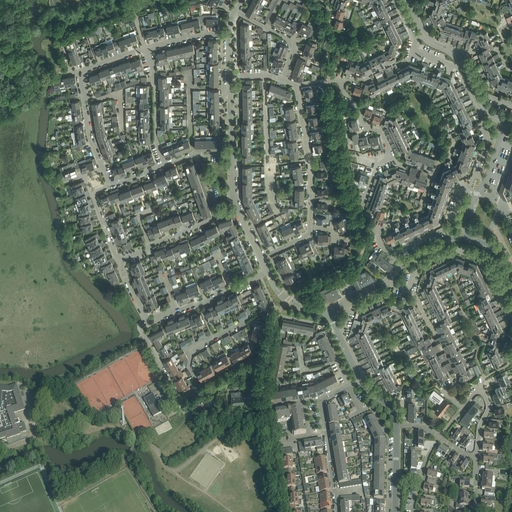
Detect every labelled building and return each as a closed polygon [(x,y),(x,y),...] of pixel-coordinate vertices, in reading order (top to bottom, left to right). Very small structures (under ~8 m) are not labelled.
[(261,4),(253,0),(252,0),(251,4),(258,8),(261,4)] [(511,0),(509,2),(510,5),(507,6),(506,4),(502,6),(503,8),(500,10),(501,12),(511,7),(511,6),(511,0)] [(388,4),(387,1),(378,5),(377,3),(372,5),(374,10),(379,8),(380,10),(386,8),(385,8),(385,6),(388,4)] [(261,10),(258,8),(251,4),(248,9),(256,13),(259,15),(261,10)] [(387,11),(390,9),(389,6),(385,8),(386,8),(380,10),(379,8),(374,10),(377,15),(382,13),(383,15),(388,13),(388,12),(387,11)] [(341,10),(337,9),(334,16),(340,18),(343,19),(345,12),(344,11),(345,8),(342,7),(341,10)] [(435,14),(440,12),(441,9),(436,7),(435,9),(433,9),(432,13),(429,14),(430,16),(426,18),(428,21),(437,17),(435,14)] [(253,18),(256,13),(248,9),(245,14),(253,18)] [(389,16),(398,12),(396,9),(388,12),(388,13),(383,15),(382,13),(377,15),(379,20),(374,22),(375,25),(380,22),(390,18),(389,16)] [(439,22),(444,19),(440,12),(435,14),(437,17),(428,21),(429,24),(433,22),(434,24),(439,22)] [(212,18),(212,15),(202,16),(203,25),(206,25),(206,26),(212,26),(212,18)] [(203,25),(202,16),(192,18),(193,21),(194,28),(200,27),(200,26),(203,25)] [(278,26),(282,18),(277,16),(273,23),(278,26)] [(393,23),(401,19),(399,16),(391,20),(390,18),(380,22),(384,30),(389,27),(387,25),(393,22),(393,23)] [(283,29),(287,21),(282,18),(278,26),(283,29)] [(341,29),(344,22),(343,22),(343,19),(340,18),(339,21),(335,19),(333,26),(341,29)] [(189,29),(187,22),(186,19),(180,21),(181,23),(178,24),(179,30),(180,30),(182,30),(182,31),(189,29)] [(249,30),(249,25),(251,25),(251,23),(243,19),(243,25),(240,25),(241,30),(249,30)] [(444,28),(446,22),(445,22),(444,19),(439,22),(440,24),(438,25),(440,29),(439,32),(441,33),(440,36),(443,38),(446,28),(444,28)] [(288,31),(292,24),(287,21),(283,29),(288,31)] [(292,24),(288,31),(293,34),(297,27),(297,26),(299,24),(293,21),(292,24)] [(303,34),(307,26),(300,22),(299,24),(297,26),(297,27),(299,29),(298,31),(303,34)] [(307,26),(303,34),(307,36),(309,34),(311,35),(314,30),(313,29),(314,28),(309,22),(307,26)] [(394,24),(393,23),(393,22),(387,25),(389,27),(384,30),(386,35),(391,32),(390,30),(395,27),(395,28),(399,26),(397,23),(394,24)] [(449,29),(451,24),(446,22),(444,28),(446,28),(443,38),(446,39),(447,35),(449,35),(450,36),(451,30),(449,29)] [(454,31),(456,26),(451,24),(449,29),(451,30),(450,36),(449,35),(448,39),(451,40),(453,37),(454,37),(455,37),(457,32),(454,31)] [(159,36),(157,29),(157,26),(151,27),(152,30),(151,30),(153,38),(159,36)] [(459,33),(461,28),(456,26),(454,31),(457,32),(455,37),(454,37),(453,41),(456,42),(458,38),(460,39),(462,34),(459,33)] [(146,31),(142,32),(144,39),(147,38),(147,39),(153,38),(151,30),(152,30),(151,27),(146,29),(146,31)] [(168,33),(166,27),(157,29),(159,36),(165,35),(165,34),(168,33)] [(396,29),(395,28),(395,27),(390,30),(391,32),(386,35),(388,40),(393,37),(392,35),(397,32),(401,31),(399,28),(396,29)] [(465,41),(469,30),(461,28),(459,33),(462,34),(460,39),(458,43),(461,44),(463,40),(465,41)] [(474,38),(476,33),(469,30),(465,41),(467,42),(466,45),(469,47),(471,41),(473,42),(475,39),(474,38)] [(395,40),(403,35),(402,32),(398,34),(397,32),(392,35),(393,37),(388,40),(391,44),(396,42),(395,40)] [(402,42),(401,40),(409,36),(408,33),(403,35),(395,40),(396,42),(391,44),(391,45),(390,48),(395,50),(396,47),(398,48),(399,43),(402,42)] [(141,40),(138,34),(130,37),(132,44),(138,42),(138,41),(141,40)] [(118,41),(116,42),(118,48),(120,47),(121,48),(127,46),(124,39),(123,36),(117,38),(118,41)] [(132,44),(130,37),(124,39),(127,46),(132,44)] [(486,45),(491,42),(489,37),(484,40),(483,37),(478,40),(479,42),(475,44),(476,47),(480,45),(485,42),(486,45)] [(66,43),(67,49),(78,45),(76,38),(75,38),(72,38),(72,40),(72,41),(69,42),(66,43)] [(275,47),(278,48),(287,51),(288,46),(285,45),(286,43),(287,42),(283,40),(283,41),(281,40),(280,40),(279,40),(278,40),(277,41),(275,47)] [(107,45),(106,41),(100,43),(101,44),(100,44),(101,47),(104,54),(109,52),(107,45)] [(307,43),(305,48),(313,51),(316,43),(311,41),(309,44),(307,43)] [(107,45),(109,52),(115,50),(115,49),(118,48),(116,42),(113,43),(107,45)] [(494,47),(491,42),(486,45),(485,42),(480,45),(481,47),(477,48),(479,52),(484,49),(487,47),(489,50),(494,47)] [(101,47),(100,44),(92,47),(95,56),(98,55),(98,56),(104,54),(101,47)] [(80,50),(78,45),(67,49),(69,54),(77,51),(80,50)] [(487,59),(492,56),(489,50),(487,47),(484,49),(479,52),(480,53),(478,54),(481,59),(486,57),(487,59)] [(287,51),(278,48),(277,51),(276,50),(274,51),(273,55),(275,56),(281,58),(282,55),(285,56),(287,51)] [(310,59),(313,51),(305,48),(303,53),(306,54),(305,57),(310,59)] [(348,61),(351,52),(345,50),(344,51),(339,49),(337,56),(345,59),(344,60),(348,61)] [(391,56),(388,51),(381,54),(385,63),(386,65),(388,64),(389,65),(392,64),(388,57),(391,56)] [(163,61),(161,53),(156,54),(158,62),(156,63),(156,66),(164,64),(163,61)] [(385,63),(381,54),(376,57),(381,67),(383,70),(384,69),(384,70),(386,69),(385,68),(384,64),(385,63)] [(494,60),(500,57),(498,54),(492,56),(487,59),(486,57),(481,59),(483,64),(489,62),(490,64),(495,62),(494,60)] [(82,55),(79,56),(71,59),(73,64),(84,60),(82,55)] [(280,61),(281,58),(275,56),(273,64),(276,65),(275,68),(271,67),(270,70),(278,73),(281,67),(283,62),(280,61)] [(309,63),(310,59),(305,57),(302,56),(301,59),(298,58),(296,62),(305,66),(306,63),(309,63)] [(381,67),(376,57),(371,59),(376,68),(377,69),(378,71),(378,72),(381,71),(381,70),(383,70),(381,67)] [(144,70),(140,59),(135,61),(138,69),(139,72),(144,70)] [(376,68),(371,59),(364,62),(367,68),(369,66),(372,71),(371,72),(372,73),(375,72),(374,70),(377,69),(376,68)] [(130,63),(130,62),(130,61),(124,63),(128,74),(133,73),(134,74),(133,71),(132,69),(130,63)] [(138,69),(135,61),(130,62),(130,63),(132,69),(133,71),(134,74),(139,72),(138,69)] [(511,73),(510,80),(503,77),(502,76),(498,69),(504,67),(501,61),(496,63),(495,62),(490,64),(489,62),(483,64),(482,64),(493,87),(511,93),(511,73)] [(311,68),(305,66),(296,62),(295,67),(303,70),(307,72),(308,70),(310,71),(311,68)] [(354,69),(356,64),(351,62),(349,67),(346,66),(344,72),(347,73),(346,76),(349,78),(349,76),(350,74),(352,68),(354,69)] [(367,68),(364,62),(359,65),(362,70),(364,69),(367,75),(370,74),(369,72),(371,72),(372,71),(369,66),(367,68)] [(128,74),(124,63),(119,65),(122,73),(123,76),(128,74)] [(350,74),(349,76),(352,77),(354,70),(357,70),(356,72),(360,73),(362,76),(364,75),(364,77),(367,75),(364,69),(362,70),(359,65),(356,64),(354,69),(352,68),(350,74)] [(454,86),(451,79),(410,65),(403,68),(405,73),(403,75),(405,80),(411,77),(443,88),(445,94),(451,91),(449,89),(454,86)] [(301,75),(303,70),(295,67),(293,72),(294,72),(292,78),(301,82),(303,79),(302,79),(303,76),(301,75)] [(112,76),(109,68),(104,70),(107,78),(108,81),(113,80),(112,76)] [(405,73),(403,68),(401,69),(400,68),(397,69),(398,72),(396,73),(400,82),(405,80),(403,75),(405,73)] [(107,78),(104,70),(98,72),(99,73),(102,80),(107,78)] [(400,82),(396,73),(394,74),(393,73),(392,70),(389,71),(391,74),(395,84),(400,82)] [(395,84),(391,74),(389,71),(386,72),(386,73),(388,77),(386,78),(391,87),(395,84)] [(99,73),(94,75),(97,83),(102,81),(102,80),(99,73)] [(382,74),(379,76),(381,79),(386,89),(387,91),(388,94),(393,92),(391,87),(386,78),(384,79),(384,78),(382,74)] [(97,83),(94,75),(89,77),(92,85),(97,83)] [(381,79),(379,76),(376,77),(377,78),(379,82),(377,82),(381,91),(386,89),(381,79)] [(243,85),(243,91),(252,91),(252,80),(246,80),(246,85),(243,85)] [(381,91),(377,82),(374,84),(373,81),(370,82),(370,84),(369,85),(371,90),(373,89),(376,94),(381,91)] [(148,85),(145,85),(145,83),(141,83),(139,84),(139,91),(148,91),(148,85)] [(371,90),(369,85),(368,85),(362,83),(361,85),(364,86),(363,89),(366,90),(365,92),(369,94),(371,96),(376,94),(373,89),(371,90)] [(273,94),(276,86),(271,84),(268,92),(273,94)] [(352,85),(350,91),(353,92),(352,94),(359,96),(362,88),(355,85),(355,86),(352,85)] [(278,96),(281,88),(276,86),(273,94),(278,96)] [(313,93),(311,86),(300,88),(302,88),(302,91),(303,91),(304,96),(303,96),(303,97),(306,96),(307,101),(318,99),(324,98),(323,94),(317,95),(316,92),(313,93)] [(457,91),(457,92),(461,90),(459,87),(455,88),(454,86),(449,89),(451,91),(445,94),(448,99),(453,96),(452,94),(457,91)] [(283,98),(286,90),(281,88),(278,96),(283,98)] [(292,92),(286,90),(283,98),(289,100),(292,92)] [(459,96),(463,95),(461,91),(458,93),(457,92),(457,91),(452,94),(453,96),(448,99),(450,103),(455,101),(454,98),(459,96)] [(462,101),(465,99),(464,96),(460,98),(459,96),(454,98),(455,101),(450,103),(453,108),(458,106),(457,103),(462,101)] [(76,101),(75,98),(69,99),(69,102),(72,102),(73,108),(80,107),(79,101),(76,101)] [(319,106),(318,99),(307,101),(308,105),(306,106),(306,111),(306,112),(311,111),(312,111),(313,111),(316,110),(315,106),(319,106)] [(464,106),(468,104),(466,101),(463,103),(462,101),(457,103),(458,106),(453,108),(455,113),(460,111),(459,108),(464,106)] [(366,108),(363,116),(370,118),(370,117),(373,118),(375,114),(376,110),(377,108),(377,106),(374,105),(374,107),(373,110),(366,108)] [(281,107),(280,107),(281,114),(285,114),(294,112),(293,107),(288,108),(287,106),(284,107),(281,107)] [(466,111),(470,109),(469,106),(465,108),(464,106),(459,108),(460,111),(455,113),(457,118),(462,115),(461,113),(466,111)] [(383,121),(384,116),(382,115),(383,113),(376,110),(375,114),(373,118),(372,122),(379,124),(380,120),(383,121)] [(472,114),(471,111),(467,113),(466,111),(461,113),(462,115),(457,118),(460,123),(465,120),(464,118),(469,115),(469,116),(472,114)] [(82,119),(81,113),(74,114),(71,114),(72,120),(70,121),(70,124),(79,122),(79,119),(82,119)] [(309,118),(308,119),(309,124),(308,124),(308,125),(309,124),(311,124),(312,126),(314,126),(314,124),(315,124),(315,123),(318,123),(317,119),(321,119),(320,113),(310,115),(310,118),(309,118)] [(471,120),(471,121),(475,119),(473,116),(470,117),(469,116),(469,115),(464,118),(465,120),(460,123),(462,128),(467,126),(467,125),(466,123),(471,120)] [(387,126),(392,124),(393,126),(398,124),(396,119),(393,120),(389,119),(386,118),(386,119),(385,119),(383,125),(381,124),(380,126),(383,128),(384,125),(387,126)] [(357,120),(351,121),(347,122),(350,132),(357,131),(359,130),(357,120)] [(474,125),(471,121),(471,120),(466,123),(467,125),(467,126),(462,128),(463,129),(463,130),(464,130),(465,132),(470,130),(469,129),(469,128),(474,125)] [(79,125),(79,122),(70,124),(71,127),(73,126),(74,132),(77,132),(84,131),(83,125),(79,125)] [(401,129),(398,124),(393,126),(392,124),(387,126),(388,128),(384,130),(386,133),(389,131),(394,129),(395,131),(401,129)] [(322,127),(312,129),(312,132),(310,132),(311,138),(310,138),(316,137),(316,138),(317,138),(317,137),(320,137),(319,133),(323,132),(322,127)] [(403,133),(401,129),(395,131),(394,129),(389,131),(390,133),(387,135),(388,138),(392,136),(391,136),(397,134),(398,136),(403,133)] [(472,135),(470,130),(465,132),(464,130),(463,130),(458,132),(459,135),(456,136),(457,139),(461,138),(461,137),(466,135),(467,137),(472,135)] [(298,137),(297,131),(286,133),(287,140),(290,140),(290,139),(298,137)] [(359,138),(357,131),(350,132),(351,135),(352,135),(354,143),(359,142),(359,141),(359,139),(359,138)] [(392,138),(389,140),(390,143),(394,141),(399,138),(400,141),(405,138),(409,137),(407,132),(403,133),(398,136),(397,134),(391,136),(392,136),(392,138)] [(474,139),(472,135),(467,137),(466,135),(461,137),(461,138),(463,142),(463,144),(461,151),(455,148),(452,155),(458,157),(456,164),(455,165),(453,166),(450,160),(444,163),(447,169),(443,171),(440,180),(439,182),(439,184),(443,185),(444,185),(451,188),(452,184),(453,180),(466,174),(477,142),(476,139),(474,139)] [(86,143),(85,136),(78,138),(75,138),(75,144),(71,145),(72,148),(77,147),(81,146),(83,146),(83,143),(86,143)] [(371,143),(370,139),(369,136),(359,138),(359,139),(359,141),(359,142),(360,144),(361,148),(366,147),(365,144),(370,143),(371,143)] [(382,142),(380,136),(370,139),(371,143),(370,143),(371,147),(379,145),(379,143),(382,142)] [(110,138),(107,139),(99,142),(101,147),(112,143),(110,138)] [(408,143),(405,138),(400,141),(399,138),(394,141),(395,143),(391,144),(393,148),(396,146),(401,143),(402,146),(408,143)] [(192,149),(188,140),(183,142),(186,151),(192,149)] [(330,140),(314,143),(315,146),(313,146),(314,152),(313,152),(318,151),(318,152),(320,152),(319,151),(322,151),(322,147),(331,145),(330,140)] [(177,141),(172,143),(173,146),(176,155),(181,153),(178,144),(177,141)] [(172,142),(167,144),(167,145),(171,156),(176,155),(173,146),(172,143),(172,142)] [(186,151),(183,142),(178,144),(181,153),(186,151)] [(114,148),(112,143),(101,147),(103,152),(114,148)] [(410,148),(408,143),(402,146),(401,143),(396,146),(397,148),(394,149),(395,153),(399,151),(404,148),(405,151),(410,148)] [(171,156),(167,145),(162,147),(166,158),(171,156)] [(116,154),(114,148),(103,152),(105,158),(113,155),(116,154)] [(410,156),(412,151),(411,151),(410,148),(405,151),(404,148),(399,151),(400,153),(405,151),(406,153),(404,154),(406,158),(405,161),(407,162),(407,163),(410,164),(412,157),(410,156)] [(416,163),(419,154),(412,151),(410,156),(412,157),(410,164),(413,165),(413,164),(416,165),(416,163)] [(156,162),(152,152),(146,154),(149,162),(150,165),(156,162)] [(149,162),(146,154),(141,156),(144,167),(147,166),(146,163),(149,162)] [(420,169),(424,155),(419,154),(416,163),(418,164),(417,167),(416,168),(418,169),(418,168),(420,169)] [(426,167),(429,157),(424,155),(420,169),(421,169),(421,170),(422,171),(423,170),(424,166),(426,167)] [(144,167),(141,156),(135,159),(138,166),(141,165),(142,167),(144,167)] [(429,157),(426,167),(429,167),(428,169),(428,170),(431,171),(431,170),(434,171),(436,165),(433,164),(433,163),(434,161),(435,159),(429,157)] [(97,164),(94,158),(92,159),(91,158),(86,160),(87,164),(89,170),(95,168),(94,165),(97,164)] [(132,171),(128,161),(127,158),(121,161),(123,166),(125,171),(126,171),(128,170),(129,172),(132,171)] [(80,163),(77,164),(80,170),(82,169),(84,173),(89,170),(87,164),(86,160),(85,159),(80,161),(80,163)] [(137,167),(134,159),(128,161),(132,171),(134,170),(133,168),(137,167)] [(195,169),(193,163),(193,164),(192,161),(185,163),(186,166),(185,166),(187,171),(195,169)] [(74,163),(68,165),(72,177),(78,175),(77,171),(80,170),(77,164),(76,162),(74,163)] [(292,167),(293,173),(302,171),(301,166),(296,167),(295,164),(293,164),(293,167),(292,167)] [(72,177),(68,165),(59,168),(63,177),(65,176),(67,179),(72,177)] [(123,166),(118,168),(122,178),(128,176),(126,171),(125,171),(123,166)] [(329,166),(328,166),(327,166),(321,167),(319,168),(319,172),(317,172),(318,179),(324,178),(325,178),(327,177),(327,173),(327,171),(330,170),(329,166)] [(511,166),(511,171),(510,171),(508,177),(508,178),(504,177),(499,192),(500,195),(503,200),(508,202),(511,200),(511,201),(511,166)] [(180,178),(176,167),(171,169),(174,177),(175,181),(177,180),(177,179),(180,178)] [(122,178),(118,168),(112,170),(116,180),(119,179),(122,178)] [(400,176),(402,169),(399,168),(399,170),(396,169),(395,172),(392,174),(392,176),(390,177),(392,182),(395,181),(397,175),(400,176)] [(174,177),(171,169),(165,171),(169,179),(174,177)] [(197,174),(195,169),(187,171),(189,177),(197,174)] [(406,174),(407,174),(407,173),(405,172),(405,170),(402,169),(400,176),(397,175),(395,181),(392,182),(394,186),(396,185),(395,183),(396,181),(403,184),(406,174)] [(403,184),(408,185),(413,172),(413,171),(410,170),(410,171),(409,175),(407,174),(406,174),(403,184)] [(169,184),(165,174),(164,171),(158,174),(163,186),(169,184)] [(356,181),(353,180),(354,187),(361,189),(363,183),(363,184),(367,173),(360,171),(360,173),(358,173),(357,175),(356,181)] [(413,187),(417,177),(415,177),(416,173),(416,172),(413,171),(413,172),(408,185),(407,188),(412,190),(413,187)] [(163,186),(158,174),(156,175),(157,177),(153,178),(154,180),(155,180),(157,186),(158,188),(163,186)] [(199,179),(197,174),(189,177),(191,182),(199,179)] [(418,189),(422,178),(423,175),(420,174),(420,175),(419,177),(419,178),(417,177),(413,187),(418,189)] [(424,191),(427,181),(425,180),(425,179),(426,177),(426,176),(423,175),(422,178),(418,189),(424,191)] [(392,182),(390,177),(387,178),(387,176),(383,178),(380,177),(379,179),(375,178),(374,181),(383,184),(384,182),(389,184),(390,183),(392,182)] [(155,180),(154,180),(152,181),(151,179),(148,180),(152,190),(158,188),(157,186),(155,180)] [(201,184),(199,179),(191,182),(192,187),(201,184)] [(152,190),(148,180),(146,181),(147,183),(143,185),(146,192),(152,190)] [(83,187),(86,186),(84,181),(67,187),(71,196),(74,195),(84,191),(83,187)] [(388,189),(389,184),(384,182),(383,184),(374,181),(373,184),(377,186),(376,187),(376,188),(381,190),(382,187),(388,189)] [(144,193),(141,185),(138,186),(137,184),(135,185),(139,195),(144,193)] [(438,224),(449,191),(451,188),(444,185),(443,185),(439,184),(428,215),(427,215),(417,220),(419,224),(419,225),(423,232),(438,224)] [(139,195),(135,185),(132,186),(133,188),(130,189),(133,197),(139,195)] [(330,185),(320,185),(320,189),(318,190),(318,196),(324,196),(325,196),(325,195),(327,195),(327,190),(328,189),(331,189),(330,185)] [(386,194),(388,189),(382,187),(381,190),(376,188),(376,187),(372,186),(371,189),(375,191),(374,193),(380,195),(381,192),(386,194)] [(133,197),(130,189),(129,187),(126,188),(124,189),(128,199),(133,197)] [(119,194),(120,194),(119,191),(118,189),(115,190),(112,191),(116,201),(121,199),(119,194)] [(128,199),(124,189),(119,191),(120,194),(119,194),(121,199),(122,202),(128,199)] [(204,194),(202,189),(194,192),(196,197),(204,194)] [(86,196),(89,195),(87,190),(84,191),(74,195),(78,203),(88,200),(88,199),(86,196)] [(116,201),(112,191),(110,192),(111,194),(108,195),(110,203),(116,201)] [(384,199),(386,194),(381,192),(380,195),(374,193),(371,191),(370,195),(373,196),(373,198),(378,200),(379,197),(384,199)] [(108,195),(107,193),(101,195),(105,205),(110,203),(108,195)] [(206,199),(204,194),(196,197),(198,202),(206,199)] [(382,204),(384,199),(379,197),(378,200),(373,198),(369,196),(368,200),(372,201),(371,203),(376,205),(377,202),(382,204)] [(79,213),(91,208),(90,205),(92,204),(90,198),(88,199),(88,200),(78,203),(75,204),(79,213)] [(254,204),(252,199),(243,201),(246,208),(254,204)] [(331,199),(320,199),(320,203),(318,203),(318,209),(323,209),(323,210),(325,210),(325,209),(327,209),(327,205),(328,203),(331,204),(331,199)] [(381,210),(382,204),(377,202),(376,205),(371,203),(367,201),(366,205),(370,206),(369,208),(375,210),(375,208),(381,210)] [(254,204),(246,208),(249,212),(259,207),(257,203),(254,204)] [(259,207),(249,212),(251,217),(259,213),(261,212),(259,207)] [(92,211),(91,208),(79,213),(80,222),(91,220),(90,216),(93,216),(92,211)] [(190,222),(187,214),(185,209),(182,210),(183,213),(184,215),(182,216),(185,224),(190,222)] [(211,215),(210,209),(201,212),(201,213),(197,214),(195,215),(195,217),(198,216),(202,215),(203,218),(211,215)] [(375,217),(375,219),(386,223),(387,219),(383,218),(385,212),(377,209),(375,217)] [(195,220),(192,212),(187,214),(190,222),(195,220)] [(261,219),(259,213),(251,217),(253,222),(261,219)] [(317,217),(317,222),(326,222),(326,214),(321,214),(320,217),(317,217)] [(183,225),(179,215),(174,217),(178,227),(183,225)] [(334,223),(336,227),(345,224),(341,216),(336,218),(337,221),(334,223)] [(178,227),(174,217),(168,219),(171,226),(174,225),(175,228),(178,227)] [(231,218),(218,222),(220,226),(221,228),(222,232),(225,231),(224,230),(227,229),(230,235),(225,237),(226,241),(229,239),(231,238),(237,235),(236,233),(238,232),(234,224),(231,218)] [(300,231),(305,229),(300,218),(295,220),(296,223),(300,231)] [(95,225),(94,219),(91,220),(80,222),(82,231),(93,229),(92,225),(95,225)] [(121,224),(119,219),(109,223),(111,228),(121,224)] [(171,226),(168,219),(163,221),(167,231),(169,230),(168,227),(171,226)] [(401,242),(421,232),(422,232),(423,232),(419,225),(419,224),(417,220),(414,222),(413,222),(393,232),(395,237),(398,236),(401,242)] [(167,231),(163,221),(157,223),(158,225),(160,230),(161,233),(167,231)] [(267,227),(265,222),(257,226),(259,231),(267,227)] [(300,231),(296,223),(291,225),(295,233),(300,231)] [(124,230),(121,224),(111,228),(113,234),(124,230)] [(157,237),(153,227),(152,225),(150,226),(149,224),(144,226),(146,232),(148,231),(150,237),(153,236),(154,238),(157,237)] [(348,231),(345,224),(336,227),(339,232),(341,231),(343,233),(348,231)] [(158,225),(153,227),(157,237),(162,235),(161,233),(160,230),(158,225)] [(220,226),(217,227),(216,226),(213,227),(212,225),(210,226),(214,236),(220,233),(221,235),(223,234),(222,232),(221,228),(220,226)] [(285,225),(280,227),(282,230),(282,232),(283,234),(285,238),(290,236),(287,228),(285,225)] [(295,233),(291,225),(287,228),(290,236),(295,233)] [(214,236),(210,226),(207,227),(208,229),(205,231),(209,238),(214,236)] [(270,232),(267,227),(259,231),(262,236),(270,232)] [(126,235),(124,230),(113,234),(116,239),(126,235)] [(210,240),(209,238),(205,231),(203,232),(204,234),(201,235),(205,243),(210,240)] [(272,237),(270,232),(262,236),(264,241),(272,237)] [(385,237),(383,238),(386,244),(388,243),(389,243),(396,240),(392,232),(385,236),(385,237)] [(100,238),(97,233),(85,239),(89,247),(99,243),(99,242),(97,239),(100,238)] [(128,240),(130,239),(128,234),(126,235),(116,239),(118,245),(120,244),(128,241),(128,240)] [(323,243),(323,234),(318,234),(318,237),(315,237),(315,243),(323,243)] [(331,244),(331,238),(328,238),(328,235),(323,234),(323,243),(331,244)] [(205,243),(201,235),(198,237),(197,235),(195,236),(199,245),(205,243)] [(240,241),(237,235),(231,238),(229,239),(232,244),(240,241)] [(199,245),(195,236),(192,237),(193,239),(190,240),(194,248),(196,247),(199,251),(201,250),(199,245)] [(274,242),(272,237),(264,241),(266,246),(274,242)] [(132,245),(130,239),(128,240),(128,241),(120,244),(122,249),(132,245)] [(191,249),(187,239),(182,241),(186,251),(191,249)] [(104,246),(102,241),(99,242),(99,243),(89,247),(87,248),(91,257),(103,251),(101,248),(104,246)] [(186,251),(182,241),(179,242),(180,244),(177,246),(180,253),(186,251)] [(242,245),(240,241),(232,244),(234,249),(242,245)] [(318,253),(314,245),(312,247),(310,243),(304,245),(309,254),(310,257),(318,253)] [(181,256),(180,253),(177,246),(174,247),(173,244),(171,245),(176,258),(181,256)] [(166,249),(166,247),(165,245),(159,247),(163,257),(168,255),(166,250),(166,249)] [(176,258),(171,245),(166,247),(166,249),(166,250),(168,255),(170,260),(176,258)] [(236,254),(244,250),(242,245),(234,249),(236,254)] [(309,254),(304,245),(299,248),(301,253),(299,254),(302,260),(305,259),(303,257),(309,254)] [(163,257),(159,247),(156,248),(157,250),(154,251),(155,255),(157,259),(163,257)] [(339,256),(339,247),(334,247),(334,250),(331,250),(331,256),(334,256),(334,259),(335,260),(339,260),(339,256)] [(345,247),(339,247),(339,256),(347,256),(348,250),(344,250),(345,247)] [(108,255),(106,250),(106,249),(103,251),(91,257),(90,257),(94,266),(98,264),(107,259),(106,256),(108,255)] [(247,255),(244,250),(236,254),(239,259),(247,255)] [(379,266),(385,259),(376,252),(371,260),(379,266)] [(277,262),(279,267),(288,263),(290,262),(287,254),(280,257),(281,259),(277,262)] [(249,260),(247,255),(239,259),(241,264),(249,260)] [(112,264),(115,263),(112,257),(107,259),(98,264),(98,265),(101,273),(104,272),(114,267),(112,264)] [(463,272),(467,261),(456,257),(449,261),(452,266),(449,267),(452,272),(457,270),(463,272)] [(452,266),(449,261),(447,262),(445,258),(442,260),(444,263),(447,268),(444,269),(447,275),(452,272),(449,267),(452,266)] [(393,266),(385,259),(379,266),(385,272),(387,270),(389,271),(393,266)] [(251,265),(249,260),(241,264),(243,269),(251,265)] [(143,267),(140,261),(128,266),(129,269),(130,269),(131,271),(143,267)] [(444,263),(442,264),(440,261),(437,262),(439,266),(442,271),(439,272),(442,277),(447,275),(444,269),(447,268),(444,263)] [(477,265),(467,261),(463,272),(469,274),(471,279),(477,277),(475,274),(480,272),(477,265)] [(292,271),(288,263),(279,267),(282,272),(286,270),(287,273),(288,273),(292,271)] [(439,266),(437,267),(435,263),(433,264),(437,273),(434,274),(437,279),(442,277),(439,272),(442,271),(439,266)] [(254,270),(251,265),(243,269),(246,274),(254,270)] [(116,273),(119,272),(116,266),(114,267),(104,272),(106,277),(109,276),(113,286),(120,283),(116,273)] [(145,272),(143,267),(131,271),(132,274),(135,273),(136,276),(143,273),(145,272)] [(294,270),(292,271),(288,273),(289,276),(284,278),(287,283),(298,278),(294,270)] [(351,277),(353,282),(355,285),(357,284),(358,287),(376,278),(365,270),(351,277)] [(486,275),(485,272),(481,274),(480,272),(475,274),(477,277),(471,279),(474,284),(479,282),(478,279),(483,277),(486,275)] [(145,279),(143,273),(136,276),(134,277),(135,280),(133,281),(134,283),(145,279)] [(227,285),(222,275),(217,278),(221,288),(227,285)] [(221,288),(217,278),(216,276),(210,278),(212,280),(211,280),(214,286),(216,290),(219,289),(221,288)] [(489,280),(487,277),(484,279),(483,277),(478,279),(479,282),(474,284),(476,289),(481,287),(480,284),(485,282),(489,280)] [(211,280),(212,280),(210,278),(205,281),(210,290),(212,289),(211,287),(214,286),(211,280)] [(147,284),(145,279),(134,283),(135,286),(137,285),(138,288),(147,284)] [(430,288),(435,286),(434,285),(435,282),(430,280),(429,283),(427,283),(426,287),(423,288),(424,290),(421,292),(422,295),(431,291),(430,288)] [(210,290),(205,281),(199,283),(203,291),(206,289),(207,291),(210,290)] [(487,287),(491,285),(490,282),(486,284),(485,282),(480,284),(481,287),(476,289),(478,294),(483,291),(482,289),(487,286),(487,287)] [(340,296),(338,291),(337,288),(339,287),(337,283),(320,292),(324,301),(328,299),(328,300),(332,298),(332,300),(340,296)] [(138,294),(149,290),(147,284),(138,288),(140,291),(137,292),(138,294)] [(197,285),(192,287),(195,297),(201,295),(197,285)] [(261,288),(260,285),(254,288),(255,291),(252,292),(254,295),(264,290),(263,287),(261,288)] [(432,293),(437,291),(435,286),(430,288),(431,291),(422,295),(423,298),(427,296),(428,298),(433,296),(432,293)] [(490,292),(494,290),(492,287),(488,288),(487,287),(487,286),(482,289),(483,291),(478,294),(481,299),(486,296),(491,294),(490,292)] [(192,287),(186,289),(187,291),(189,296),(190,299),(195,297),(192,287)] [(152,289),(149,290),(138,294),(139,297),(142,296),(143,299),(145,298),(152,295),(154,294),(152,289)] [(265,292),(264,290),(254,295),(255,297),(254,297),(255,300),(265,296),(263,293),(265,292)] [(187,291),(181,293),(185,303),(188,302),(187,300),(190,299),(189,296),(187,291)] [(434,298),(439,296),(437,291),(432,293),(433,296),(428,298),(424,299),(426,303),(429,301),(430,303),(435,300),(434,298)] [(185,303),(181,293),(176,295),(175,293),(172,294),(174,299),(177,298),(179,303),(182,302),(183,304),(185,303)] [(156,300),(154,294),(152,295),(145,298),(146,301),(144,302),(145,305),(156,300)] [(239,299),(238,295),(237,295),(234,296),(233,294),(230,295),(236,306),(241,303),(240,301),(239,299)] [(487,299),(492,296),(491,294),(486,296),(481,299),(482,301),(477,303),(479,308),(485,306),(483,303),(488,301),(487,299)] [(236,306),(230,295),(228,296),(229,298),(226,300),(230,308),(236,306)] [(259,305),(269,300),(268,298),(266,299),(265,296),(255,300),(257,304),(258,303),(259,305)] [(437,303),(442,300),(439,296),(434,298),(435,300),(430,303),(427,304),(428,307),(432,306),(433,307),(433,308),(438,305),(437,303)] [(397,313),(399,308),(396,307),(396,305),(392,304),(391,301),(389,302),(387,298),(384,300),(389,308),(391,307),(393,312),(394,312),(397,313)] [(230,308),(226,300),(223,301),(222,299),(220,300),(225,311),(230,308)] [(159,306),(156,300),(145,305),(146,307),(148,306),(150,309),(159,306)] [(225,311),(220,300),(217,301),(218,304),(215,305),(216,307),(219,314),(220,314),(225,311)] [(270,303),(269,300),(259,305),(260,308),(263,306),(264,310),(270,307),(268,303),(270,303)] [(389,308),(384,300),(381,301),(383,305),(381,306),(384,311),(386,310),(389,315),(393,312),(391,307),(389,308)] [(439,308),(444,305),(442,300),(437,303),(438,305),(433,308),(433,307),(429,309),(431,312),(434,311),(435,312),(435,313),(440,310),(439,308)] [(495,304),(493,301),(489,303),(488,301),(483,303),(485,306),(479,308),(482,313),(487,311),(486,308),(491,306),(495,304)] [(381,306),(380,302),(376,304),(378,307),(376,308),(381,318),(389,315),(386,310),(384,311),(381,306)] [(369,318),(365,309),(363,305),(360,306),(364,314),(361,315),(363,318),(361,322),(363,323),(362,325),(368,327),(369,324),(367,319),(369,318)] [(441,312),(446,310),(444,305),(439,308),(440,310),(435,313),(435,312),(431,314),(433,317),(436,316),(437,317),(442,315),(441,312)] [(216,307),(213,309),(212,306),(210,308),(215,318),(221,316),(220,314),(219,314),(216,307)] [(381,318),(376,308),(374,309),(372,306),(369,307),(371,311),(371,310),(374,315),(371,317),(374,322),(381,318)] [(497,309),(495,306),(492,308),(491,306),(486,308),(487,311),(482,313),(484,318),(489,315),(488,313),(493,311),(497,309)] [(215,318),(210,308),(207,309),(209,311),(205,313),(209,321),(215,318)] [(371,310),(371,311),(369,311),(368,308),(365,309),(369,318),(367,319),(369,324),(374,322),(371,317),(374,315),(371,310)] [(416,313),(415,310),(406,314),(405,312),(400,315),(402,319),(407,317),(408,319),(413,317),(412,315),(416,313)] [(444,317),(449,315),(446,310),(441,312),(442,315),(437,317),(434,319),(435,322),(439,320),(440,322),(445,320),(444,317)] [(248,317),(245,311),(239,313),(240,315),(242,320),(248,317)] [(494,313),(493,311),(488,313),(489,315),(484,318),(486,323),(492,320),(490,318),(495,315),(496,316),(499,314),(498,311),(494,313)] [(204,323),(200,314),(197,316),(196,313),(194,314),(198,326),(204,323)] [(198,326),(194,314),(191,315),(192,318),(189,319),(191,325),(192,328),(198,326)] [(189,319),(188,316),(185,317),(184,315),(181,316),(186,327),(191,325),(189,319)] [(417,315),(413,317),(408,319),(407,317),(402,319),(404,324),(410,322),(411,324),(416,322),(415,320),(418,318),(417,315)] [(446,322),(451,320),(449,315),(444,317),(445,320),(440,322),(441,325),(441,324),(442,327),(447,324),(446,322)] [(498,321),(502,319),(500,316),(496,318),(496,316),(495,315),(490,318),(492,320),(486,323),(489,328),(494,325),(493,323),(498,320),(498,321)] [(186,327),(181,316),(179,317),(180,319),(177,321),(180,329),(186,327)] [(495,328),(504,323),(504,324),(508,321),(507,318),(499,322),(498,321),(498,320),(493,323),(494,325),(489,328),(491,333),(496,330),(495,328)] [(180,329),(177,321),(174,322),(173,319),(170,320),(174,332),(180,329)] [(174,332),(170,320),(168,321),(169,324),(165,325),(166,327),(169,334),(174,332)] [(255,320),(253,328),(262,330),(263,325),(261,324),(261,321),(255,320)] [(288,330),(289,321),(283,320),(281,329),(288,330)] [(419,320),(416,322),(411,324),(410,322),(404,324),(407,329),(412,327),(413,329),(418,327),(418,326),(417,325),(421,323),(419,320)] [(505,326),(504,324),(504,323),(495,328),(496,330),(491,333),(490,336),(496,338),(496,337),(497,335),(498,335),(500,332),(503,330),(502,328),(505,326)] [(441,334),(450,329),(447,324),(442,327),(441,324),(441,325),(436,327),(437,329),(436,330),(437,333),(440,331),(441,334)] [(314,326),(308,325),(306,334),(313,335),(314,326)] [(367,330),(368,327),(362,325),(361,328),(360,327),(358,331),(355,333),(356,335),(353,337),(354,340),(363,335),(362,333),(367,330)] [(422,325),(418,326),(418,327),(413,329),(412,327),(407,329),(409,334),(414,332),(415,334),(420,332),(420,331),(419,330),(423,328),(422,325)] [(166,334),(169,334),(166,327),(163,329),(151,335),(158,348),(163,346),(159,338),(166,334)] [(442,336),(437,338),(438,340),(439,339),(440,340),(452,334),(450,329),(441,334),(442,336)] [(315,336),(313,338),(313,341),(317,339),(319,344),(328,340),(325,335),(324,335),(322,330),(316,333),(315,336)] [(364,338),(369,335),(367,330),(362,333),(363,335),(354,340),(355,343),(359,341),(360,343),(365,340),(364,338)] [(424,330),(420,331),(420,332),(415,334),(414,332),(409,334),(411,339),(417,336),(418,339),(423,337),(422,335),(425,333),(424,330)] [(440,342),(439,342),(440,344),(443,342),(445,341),(446,343),(455,339),(456,338),(458,338),(455,333),(452,334),(440,340),(440,342)] [(366,343),(371,340),(369,335),(364,338),(365,340),(360,343),(356,344),(358,347),(361,346),(362,347),(362,348),(368,345),(366,343)] [(420,344),(417,345),(419,350),(422,349),(431,344),(430,342),(431,342),(433,341),(431,338),(430,339),(429,336),(424,339),(423,339),(422,342),(422,343),(420,344)] [(501,339),(496,337),(496,338),(490,336),(488,341),(490,342),(494,343),(493,345),(498,347),(499,345),(503,346),(504,343),(500,342),(501,339)] [(441,346),(439,346),(441,350),(444,349),(444,350),(457,344),(459,343),(456,338),(455,339),(446,343),(446,345),(445,346),(442,348),(441,346)] [(331,346),(328,340),(319,344),(322,350),(331,346)] [(369,347),(374,345),(371,340),(366,343),(368,345),(362,348),(362,347),(359,349),(360,352),(364,351),(365,352),(365,353),(370,350),(369,347)] [(248,344),(243,346),(248,354),(252,352),(248,344)] [(431,344),(422,349),(424,354),(435,349),(438,347),(436,344),(433,346),(432,346),(431,344)] [(459,349),(457,344),(444,350),(445,351),(442,353),(444,356),(446,355),(445,353),(449,351),(450,353),(459,349)] [(164,345),(163,346),(158,348),(163,356),(165,355),(166,358),(172,354),(171,351),(169,353),(164,345)] [(371,352),(376,350),(374,345),(369,347),(370,350),(365,353),(365,352),(361,354),(362,357),(366,355),(367,357),(372,355),(371,352)] [(497,350),(498,347),(493,345),(492,348),(490,347),(489,351),(486,353),(489,358),(494,355),(492,353),(498,350),(497,350)] [(248,354),(243,346),(239,349),(243,357),(248,354)] [(333,352),(331,346),(322,350),(325,356),(333,352)] [(238,347),(233,349),(234,351),(235,351),(239,359),(243,357),(239,349),(238,347)] [(424,354),(422,355),(424,360),(436,354),(435,352),(436,352),(439,350),(438,347),(435,349),(424,354)] [(239,359),(235,351),(234,351),(233,349),(231,351),(233,353),(230,354),(234,362),(239,359)] [(451,355),(447,357),(447,359),(448,359),(449,360),(462,354),(459,349),(450,353),(451,355)] [(374,357),(378,355),(376,350),(371,352),(372,355),(367,357),(359,361),(360,364),(368,360),(369,362),(375,360),(374,357)] [(500,356),(504,354),(502,351),(499,352),(498,350),(492,353),(494,355),(489,358),(491,363),(496,360),(495,358),(500,355),(500,356)] [(336,358),(333,352),(325,356),(328,362),(336,358)] [(429,363),(444,356),(442,353),(441,353),(441,354),(437,356),(436,354),(424,360),(426,365),(429,363)] [(226,365),(222,357),(220,354),(216,357),(217,359),(221,367),(226,365)] [(226,354),(222,357),(226,365),(231,362),(226,354)] [(449,361),(449,362),(449,363),(454,361),(455,363),(464,359),(462,354),(449,360),(449,361)] [(376,362),(381,360),(378,355),(374,357),(375,360),(369,362),(366,364),(367,367),(371,365),(372,367),(377,365),(376,362)] [(496,360),(491,363),(493,368),(504,363),(507,361),(505,359),(506,359),(504,356),(501,357),(500,356),(500,355),(495,358),(496,360)] [(440,364),(440,362),(444,360),(444,361),(446,360),(444,356),(429,363),(431,368),(440,364)] [(174,361),(171,357),(163,361),(166,366),(174,361)] [(221,367),(217,359),(213,362),(217,370),(221,367)] [(454,370),(466,364),(464,359),(455,363),(456,365),(451,367),(450,365),(449,366),(451,370),(453,368),(454,370)] [(381,366),(383,365),(381,360),(376,362),(377,365),(372,367),(368,369),(370,372),(373,370),(374,372),(379,370),(380,370),(379,367),(381,366)] [(176,366),(174,361),(166,366),(168,370),(176,366)] [(434,373),(444,368),(449,366),(447,362),(446,363),(446,364),(441,366),(440,364),(431,368),(434,373)] [(381,366),(379,367),(380,370),(379,370),(380,372),(385,369),(386,372),(392,369),(394,368),(392,363),(389,364),(384,367),(383,365),(381,366)] [(469,368),(466,364),(454,370),(454,371),(453,371),(454,373),(459,371),(460,373),(469,368)] [(215,373),(210,365),(206,368),(210,375),(215,373)] [(179,370),(176,366),(168,370),(171,375),(174,373),(176,376),(181,373),(180,370),(179,370)] [(445,374),(444,372),(449,370),(451,370),(449,366),(444,368),(434,373),(436,378),(439,383),(448,379),(445,374)] [(210,375),(206,368),(201,370),(206,378),(210,375)] [(471,373),(469,368),(460,373),(461,375),(460,376),(459,379),(464,381),(465,378),(467,379),(468,375),(471,373)] [(394,374),(392,369),(386,372),(385,369),(380,372),(381,374),(378,376),(379,379),(383,377),(388,375),(389,377),(394,374)] [(206,378),(201,370),(196,373),(197,373),(198,376),(201,381),(206,378)] [(183,376),(181,373),(176,376),(177,378),(174,380),(176,385),(184,380),(182,376),(183,376)] [(507,376),(507,377),(504,378),(503,375),(504,375),(503,373),(494,377),(496,381),(499,381),(500,383),(501,385),(510,381),(507,376)] [(339,382),(335,374),(330,377),(334,385),(339,382)] [(396,379),(394,374),(389,377),(388,375),(383,377),(383,379),(380,381),(381,384),(385,382),(390,379),(391,382),(396,379)] [(334,385),(330,377),(325,379),(329,388),(334,385)] [(399,378),(396,379),(391,382),(390,379),(385,382),(386,384),(382,386),(383,388),(392,384),(394,387),(399,384),(402,385),(402,384),(401,383),(400,383),(401,382),(399,378)] [(329,388),(325,379),(320,382),(324,390),(329,388)] [(187,385),(184,380),(176,385),(179,390),(183,388),(184,390),(190,387),(188,384),(187,385)] [(324,390),(320,382),(314,384),(316,394),(318,393),(324,390)] [(501,385),(500,383),(494,386),(497,393),(499,396),(504,393),(506,392),(504,388),(503,388),(501,389),(500,386),(501,385)] [(0,385),(0,438),(6,437),(7,439),(21,434),(20,433),(21,433),(27,431),(24,422),(18,424),(17,422),(19,421),(18,419),(16,419),(14,413),(25,410),(17,384),(12,386),(9,387),(0,385)] [(409,398),(409,400),(409,401),(415,401),(417,401),(425,401),(425,399),(423,397),(414,397),(414,394),(415,388),(412,388),(411,390),(408,390),(408,388),(405,388),(404,389),(403,390),(403,391),(403,392),(404,393),(405,393),(406,393),(406,398),(409,398)] [(440,416),(450,403),(445,399),(434,390),(429,395),(440,404),(435,412),(440,416)] [(243,392),(231,393),(232,404),(251,402),(250,394),(243,395),(243,392)] [(504,393),(499,396),(497,393),(492,395),(497,405),(504,404),(502,400),(502,399),(504,398),(502,394),(504,393)] [(162,411),(153,394),(144,399),(153,416),(162,411)] [(349,401),(351,400),(348,394),(340,398),(343,404),(344,406),(350,403),(349,401)] [(329,404),(326,405),(327,413),(337,412),(336,406),(335,403),(332,404),(332,401),(328,403),(329,404)] [(417,403),(417,401),(415,401),(409,401),(408,411),(414,411),(416,411),(418,411),(419,410),(417,408),(417,406),(414,406),(414,403),(417,403)] [(475,402),(468,411),(473,414),(478,408),(479,409),(480,406),(475,402)] [(504,404),(497,405),(495,406),(495,409),(494,409),(496,415),(501,414),(503,414),(503,413),(505,413),(504,408),(508,407),(507,403),(504,404)] [(302,408),(295,409),(295,406),(287,407),(288,407),(288,408),(275,410),(275,411),(277,423),(292,420),(294,435),(306,433),(302,407),(302,408)] [(424,422),(424,416),(422,416),(422,417),(416,417),(416,411),(414,411),(408,411),(408,422),(424,422)] [(480,420),(473,414),(468,411),(461,419),(462,420),(460,423),(468,429),(470,426),(467,423),(468,421),(469,418),(472,418),(474,420),(475,419),(479,422),(480,420)] [(370,417),(368,418),(365,420),(367,425),(376,421),(373,416),(370,417)] [(489,421),(488,427),(494,428),(495,428),(498,428),(498,424),(502,425),(503,419),(491,418),(490,421),(489,421)] [(378,426),(376,421),(367,425),(370,430),(378,426)] [(381,431),(378,426),(370,430),(372,435),(381,431)] [(459,442),(467,430),(463,427),(460,433),(456,430),(452,436),(451,435),(450,437),(451,437),(450,438),(456,442),(456,441),(459,442)] [(415,429),(415,440),(424,440),(424,432),(422,432),(422,429),(415,429)] [(470,442),(471,441),(467,438),(471,433),(467,430),(459,442),(461,444),(461,445),(466,448),(469,444),(470,443),(470,442)] [(384,439),(381,431),(372,435),(375,441),(384,440),(384,439)] [(485,439),(485,441),(497,443),(497,440),(494,439),(493,438),(494,433),(491,433),(491,432),(490,432),(490,433),(484,432),(484,439),(485,439)] [(410,448),(410,451),(421,451),(421,448),(424,448),(424,440),(415,440),(414,448),(410,448)] [(305,448),(299,449),(300,452),(305,451),(305,452),(311,451),(311,448),(309,441),(304,442),(304,445),(305,448)] [(498,443),(497,443),(485,441),(484,444),(483,444),(482,450),(488,451),(488,452),(489,452),(490,451),(492,451),(492,447),(494,446),(497,446),(498,443)] [(442,446),(437,452),(444,457),(443,458),(446,460),(450,454),(447,452),(448,450),(442,446)] [(421,454),(421,451),(410,451),(410,453),(411,453),(411,461),(417,462),(417,454),(421,454)] [(451,468),(453,470),(460,460),(458,459),(458,457),(453,454),(450,459),(449,458),(449,459),(449,460),(448,462),(452,464),(452,466),(451,468)] [(483,463),(486,463),(485,466),(488,467),(489,464),(490,464),(490,463),(493,464),(493,459),(497,459),(497,455),(494,454),(485,454),(485,457),(484,456),(483,463)] [(462,462),(460,460),(453,470),(456,472),(457,470),(459,469),(463,472),(464,470),(465,470),(466,469),(465,469),(468,464),(463,461),(462,462)] [(295,463),(292,463),(283,463),(283,469),(286,469),(286,473),(291,472),(291,468),(292,468),(292,465),(295,465),(295,463)] [(485,466),(485,469),(485,474),(483,474),(482,481),(492,482),(492,476),(495,476),(496,470),(488,470),(488,467),(485,466)] [(428,477),(427,481),(439,484),(440,480),(437,479),(436,478),(437,473),(435,472),(434,471),(434,472),(428,471),(427,477),(428,477)] [(287,477),(286,477),(286,482),(295,481),(295,476),(300,476),(300,472),(291,472),(286,473),(287,477)] [(452,477),(452,480),(459,481),(460,482),(460,487),(462,487),(463,488),(463,487),(469,487),(469,481),(468,481),(468,478),(452,477)] [(295,482),(295,481),(286,482),(286,487),(289,487),(289,491),(293,491),(293,487),(298,487),(298,484),(300,483),(300,481),(295,482)] [(437,488),(439,484),(427,481),(426,485),(425,484),(423,490),(429,492),(428,492),(430,493),(430,492),(432,493),(433,488),(435,487),(437,488)] [(491,488),(492,482),(482,481),(482,489),(485,489),(484,496),(495,497),(495,494),(494,494),(495,488),(491,488)] [(298,490),(293,491),(289,491),(289,493),(290,493),(290,495),(289,495),(289,500),(298,500),(298,490)] [(460,496),(460,500),(470,500),(470,499),(471,499),(471,497),(470,497),(470,494),(468,494),(468,491),(456,490),(456,496),(460,496)] [(421,499),(420,505),(426,506),(427,507),(427,506),(430,506),(434,507),(435,500),(435,497),(424,495),(424,499),(423,499),(421,499)] [(495,502),(495,497),(484,496),(483,496),(483,500),(481,500),(481,506),(486,507),(486,508),(487,508),(488,507),(490,507),(490,503),(492,501),(495,502)] [(380,507),(380,500),(373,500),(373,507),(373,511),(383,511),(384,508),(380,507)] [(470,501),(470,500),(460,500),(460,503),(456,503),(455,508),(467,509),(467,506),(470,506),(470,503),(471,504),(471,501),(470,501)]
